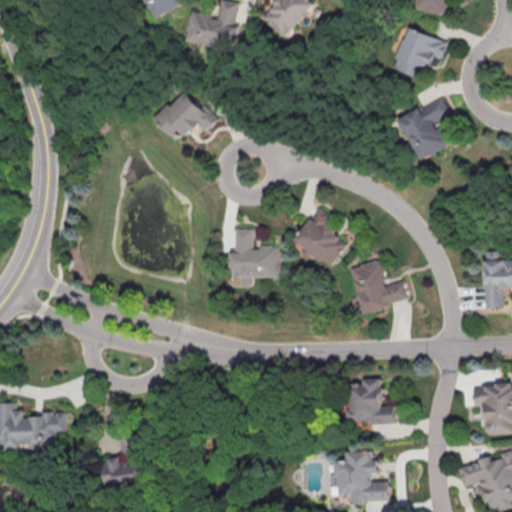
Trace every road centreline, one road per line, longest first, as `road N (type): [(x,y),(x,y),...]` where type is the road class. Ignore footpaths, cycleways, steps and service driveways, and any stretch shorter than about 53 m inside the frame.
road 1 (tertiary): [(0,301),(29,254),(45,184),(31,90),(0,3)]
road 2 (residential): [(453,348),(443,272),(398,206),(346,179),(287,167),(252,171)]
road 3 (residential): [(245,350),(511,346)]
road 4 (residential): [(9,292),(135,344),(245,350)]
road 5 (residential): [(245,350),(106,309),(22,270)]
road 6 (residential): [(453,348),(439,411),(436,473),(444,511)]
road 7 (residential): [(95,333),(93,357),(115,381),(156,378),(174,350)]
road 8 (residential): [(511,35),(481,49),(470,75),(479,103),(511,118)]
